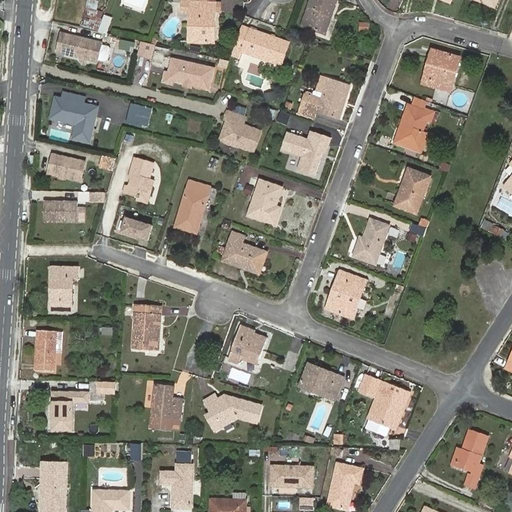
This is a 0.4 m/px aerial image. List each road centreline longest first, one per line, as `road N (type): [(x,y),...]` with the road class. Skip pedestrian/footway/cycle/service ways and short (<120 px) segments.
road 1 (tertiary): [(25,0),(0,416)]
road 2 (residential): [(296,314),(403,27)]
road 3 (unknown): [(27,72),(236,112)]
road 4 (residential): [(113,254),(296,314)]
road 5 (residential): [(296,314),(471,386)]
road 6 (residential): [(471,386),(384,511)]
